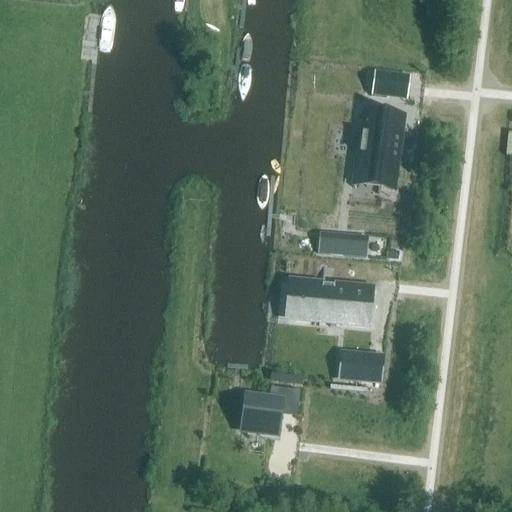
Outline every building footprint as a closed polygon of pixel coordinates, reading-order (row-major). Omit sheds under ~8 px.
[(374,72),(370,96),(388,99),(391,75),(374,72)] [(396,182),(405,118),(367,113),(358,177),(396,182)] [(296,320),(368,326),(371,291),(300,285),(296,320)] [(379,383),(381,359),(341,356),(340,368),(356,370),(355,381),(379,383)] [(244,397),(240,432),(278,436),(282,402),(244,397)]
